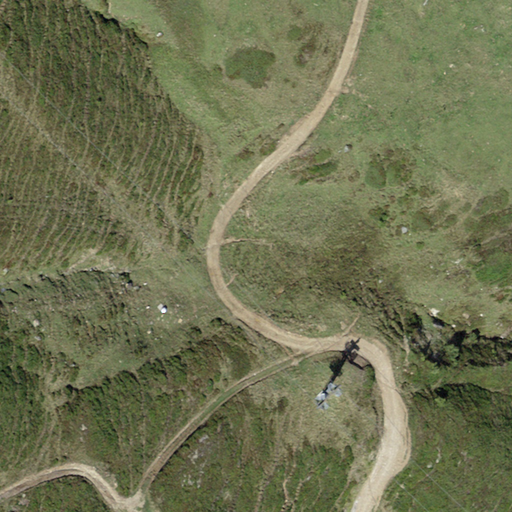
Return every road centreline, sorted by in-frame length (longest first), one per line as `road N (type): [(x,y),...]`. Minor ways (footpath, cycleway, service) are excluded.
road 1 (track): [(364,0),(333,92),(301,137),(224,213),(212,242),(223,292),(262,327),(309,345),(364,349),(387,373),(396,442),(360,511)]
road 2 (track): [(0,503),(70,470),(89,472),(121,508),(135,507),(168,452),(206,412),(247,380),(336,347)]
